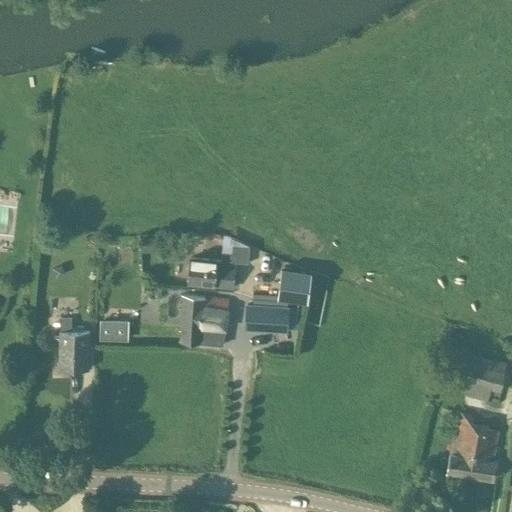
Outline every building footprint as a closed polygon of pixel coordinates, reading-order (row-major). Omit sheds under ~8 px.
[(190,258),(187,284),(232,288),(235,263),(248,264),(249,248),(241,247),(237,246),(232,246),(232,253),(221,252),(220,261),(190,258)] [(282,268),(278,297),(307,301),(311,272),(282,268)] [(183,294),(180,341),(222,345),(229,300),(183,294)] [(287,307),(247,304),(246,328),(286,330),(287,307)] [(135,339),(135,318),(104,317),(103,338),(135,339)] [(59,331),(58,368),(88,369),(89,332),(71,331),(72,318),(60,318),(59,331)] [(469,353),(461,382),(463,383),(490,389),(491,390),(500,392),(507,363),(492,359),(492,360),(482,358),(482,357),(469,353)] [(446,471),(492,479),(495,463),(491,462),(496,432),(469,427),(469,424),(467,414),(461,413),(457,440),(452,439),(446,471)]
